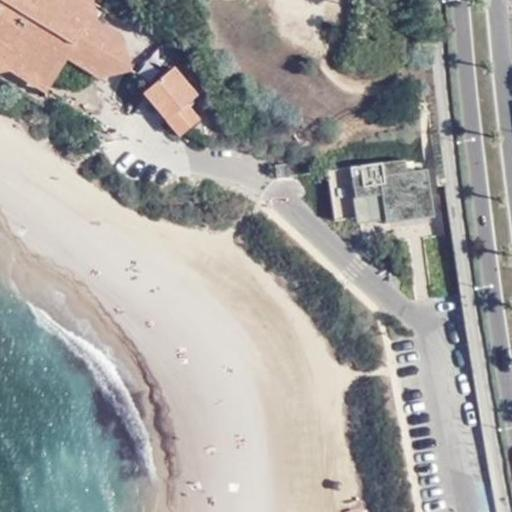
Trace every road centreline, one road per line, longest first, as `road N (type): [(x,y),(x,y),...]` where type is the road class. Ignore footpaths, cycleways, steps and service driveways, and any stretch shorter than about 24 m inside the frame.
road 1 (secondary): [(460,0),(511,400)]
road 2 (secondary): [(511,149),(496,0)]
